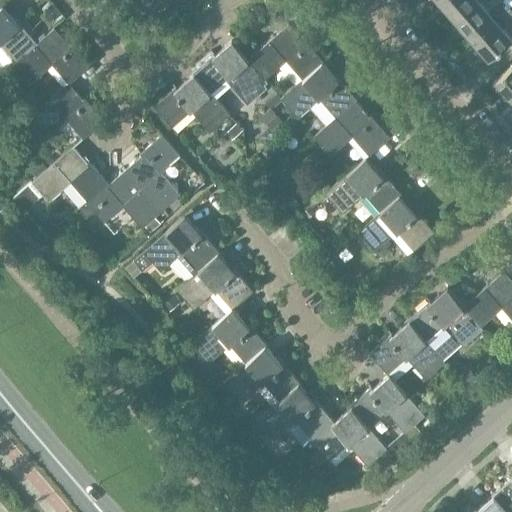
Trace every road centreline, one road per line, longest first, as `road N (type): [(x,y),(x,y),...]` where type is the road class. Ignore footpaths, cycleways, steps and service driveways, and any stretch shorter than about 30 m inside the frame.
road 1 (residential): [(224,200),(331,349),(511,197)]
road 2 (residential): [(511,169),(366,0)]
road 3 (residential): [(395,511),(511,407)]
road 4 (secondary): [(98,511),(0,396)]
road 5 (residential): [(133,70),(170,62),(231,0)]
